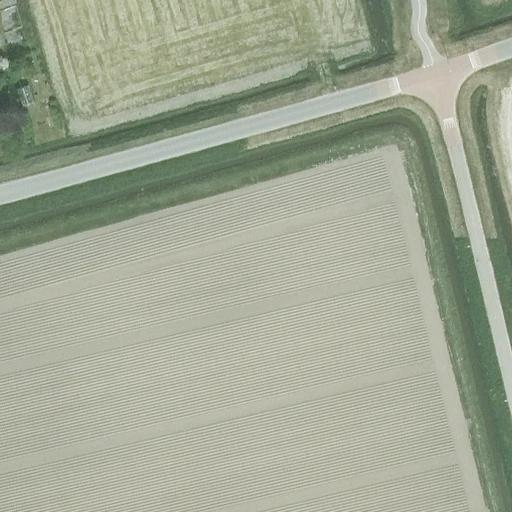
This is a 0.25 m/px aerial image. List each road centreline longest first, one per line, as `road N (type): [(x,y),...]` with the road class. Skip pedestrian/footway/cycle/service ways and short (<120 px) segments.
road 1 (unclassified): [(0,197),(438,77)]
road 2 (unclassified): [(511,385),(438,77)]
